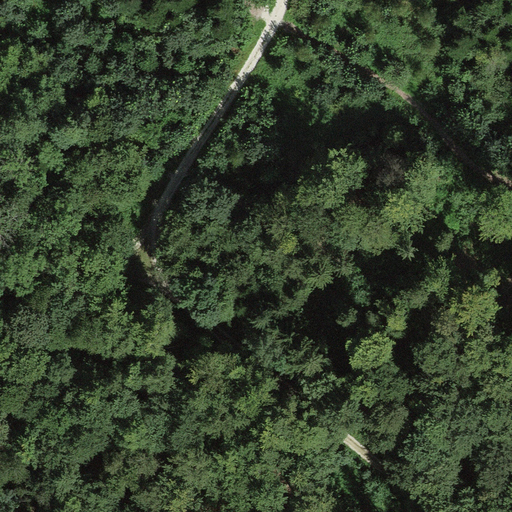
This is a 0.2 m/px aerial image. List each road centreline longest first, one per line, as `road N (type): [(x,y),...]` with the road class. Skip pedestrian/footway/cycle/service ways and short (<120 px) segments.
road 1 (track): [(430,511),(348,441),(202,337),(127,251),(280,18),(282,0)]
road 2 (track): [(0,465),(29,387),(127,251)]
